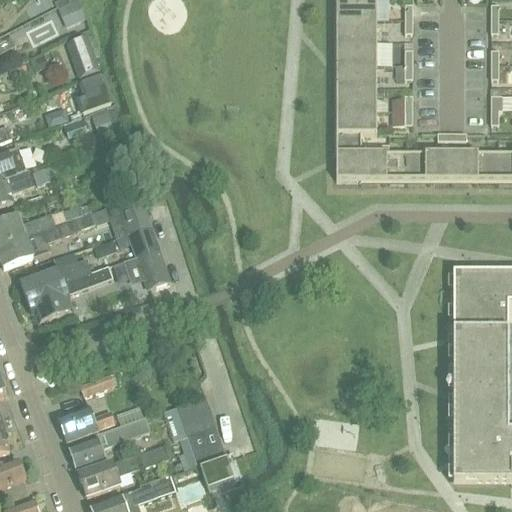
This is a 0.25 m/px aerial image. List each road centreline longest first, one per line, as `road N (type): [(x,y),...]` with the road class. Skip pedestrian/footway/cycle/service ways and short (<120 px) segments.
road 1 (residential): [(19,368),(202,305)]
road 2 (residential): [(19,368),(70,511)]
